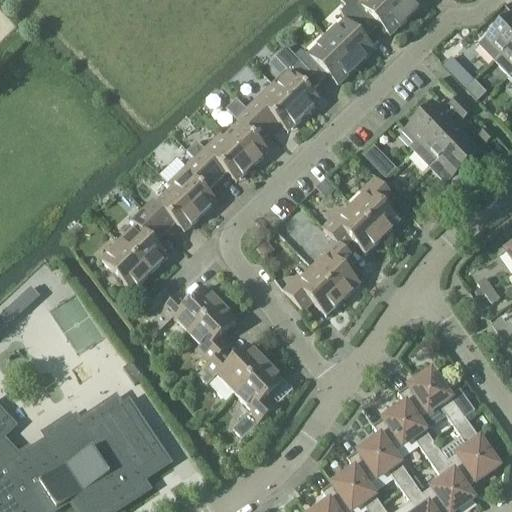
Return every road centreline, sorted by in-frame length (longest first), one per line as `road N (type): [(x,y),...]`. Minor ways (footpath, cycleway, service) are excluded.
road 1 (residential): [(339,394),(234,257),(230,235),(447,22),(493,0)]
road 2 (unclassified): [(221,511),(268,478),(339,394)]
road 3 (residential): [(511,420),(417,283)]
road 4 (unclassified): [(339,394),(417,283)]
road 5 (unclassified): [(417,283),(454,237),(511,193)]
